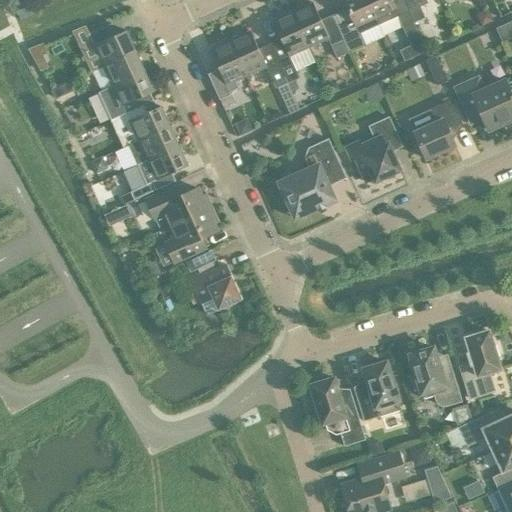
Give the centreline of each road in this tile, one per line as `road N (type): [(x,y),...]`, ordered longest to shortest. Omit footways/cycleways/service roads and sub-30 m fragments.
road 1 (residential): [(273,276),(160,24)]
road 2 (residential): [(511,157),(273,276)]
road 3 (residential): [(307,353),(486,299),(511,306)]
road 4 (residential): [(317,511),(276,376),(287,360),(307,353)]
